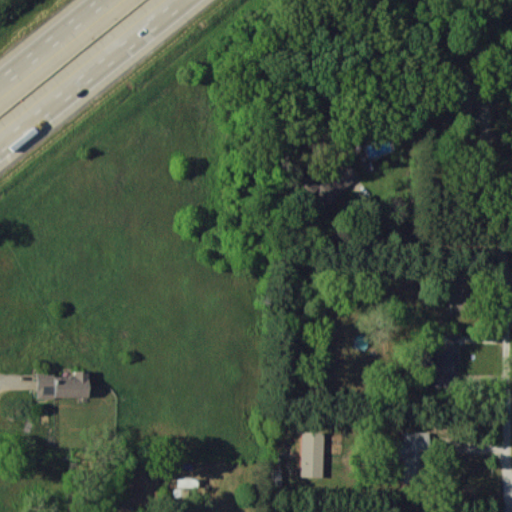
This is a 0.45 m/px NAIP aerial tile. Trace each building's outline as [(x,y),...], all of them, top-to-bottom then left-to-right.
[(472,109),(471,89),(445,90),(446,110),(472,109)] [(359,176),(346,160),(316,184),(308,175),(294,186),(304,198),(313,191),(324,204),(359,176)] [(432,374),(458,374),(457,333),(432,333),(432,374)] [(87,370),(73,370),(73,374),(37,374),(37,397),(87,396),(87,370)] [(300,476),(322,476),(323,431),(301,431),(300,476)] [(427,431),(403,431),(403,441),(396,441),(396,458),(403,458),(403,477),(426,478),(427,431)]
